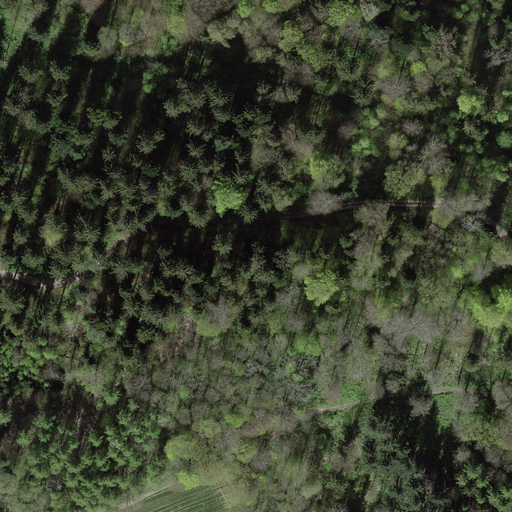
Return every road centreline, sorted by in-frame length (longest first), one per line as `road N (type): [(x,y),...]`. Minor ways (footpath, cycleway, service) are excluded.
road 1 (track): [(511,244),(479,214),(453,205),(368,203),(148,227),(56,287),(0,272)]
road 2 (track): [(0,31),(85,57),(238,66),(511,150)]
